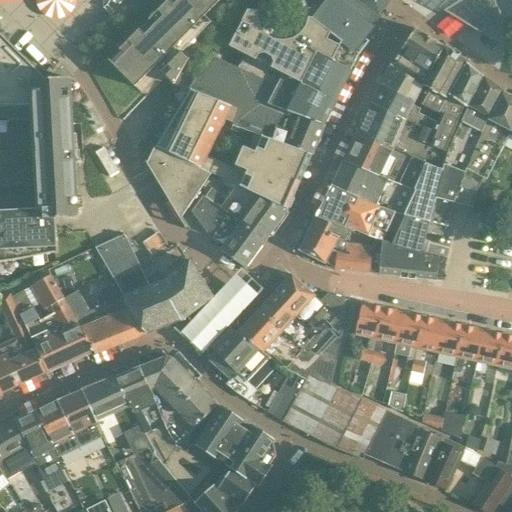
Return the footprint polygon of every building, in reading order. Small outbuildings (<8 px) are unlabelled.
[(161,74),(181,53),(231,3),(227,0),(167,0),(108,61),(141,94),(161,74)] [(281,76),(300,85),(316,54),(343,67),(350,71),(358,56),(368,42),(367,42),(364,40),(372,29),(371,28),(378,19),(353,0),(327,0),(326,2),(323,0),(315,8),(298,12),(298,18),(296,24),(293,28),(288,32),(282,33),(277,32),(272,29),(268,25),(266,20),(265,14),(265,13),(246,11),(228,47),(246,56),(245,57),(262,69),(263,67),(281,75),(281,76)] [(442,0),(444,24),(489,22),(488,0),(442,0)] [(415,31),(401,51),(417,63),(411,73),(420,80),(424,82),(433,66),(442,49),(415,31)] [(76,218),(69,79),(45,80),(0,35),(0,263),(12,262),(19,261),(30,258),(46,255),(57,253),(55,219),(76,218)] [(417,85),(421,87),(425,89),(417,104),(438,114),(438,113),(440,114),(446,99),(447,96),(464,65),(442,49),(433,66),(424,82),(420,80),(417,85)] [(417,85),(420,80),(411,73),(417,63),(401,51),(390,67),(413,82),(417,85)] [(187,59),(181,53),(161,74),(168,80),(173,85),(188,59),(187,59)] [(302,86),(335,103),(350,71),(343,67),(316,54),(300,85),(302,86)] [(276,87),(238,68),(238,69),(209,56),(189,89),(214,99),(238,109),(232,123),(231,125),(258,135),(310,155),(323,126),(287,112),(267,105),(276,87)] [(323,126),(335,103),(302,86),(300,85),(281,76),(281,75),(263,67),(262,69),(245,57),(238,68),(276,87),(267,105),(287,112),(323,126)] [(467,108),(482,79),(482,78),(464,65),(447,96),(446,99),(440,114),(432,133),(431,133),(426,145),(446,153),(460,120),(466,109),(467,108)] [(403,102),(412,106),(421,87),(417,85),(413,82),(390,67),(379,87),(405,99),(403,102)] [(487,119),(501,92),(482,79),(467,108),(466,109),(460,120),(446,153),(445,155),(441,171),(443,171),(444,168),(462,175),(472,148),(480,131),(486,122),(487,119)] [(370,104),(404,121),(410,110),(418,114),(420,110),(412,106),(403,102),(405,99),(379,87),(370,104)] [(177,109),(219,126),(223,118),(232,123),(238,109),(214,99),(189,89),(177,109)] [(510,133),(511,129),(511,98),(501,92),(487,119),(486,122),(480,131),(472,148),(462,175),(465,177),(467,172),(485,182),(508,137),(510,133)] [(404,121),(370,104),(356,134),(391,150),(421,162),(411,190),(403,215),(416,219),(447,228),(453,204),(450,203),(436,199),(434,198),(440,176),(441,171),(445,155),(446,153),(426,145),(431,133),(404,121)] [(209,147),(219,126),(177,109),(166,126),(209,147)] [(209,147),(166,126),(154,147),(177,157),(177,158),(209,173),(215,160),(205,155),(209,147)] [(411,190),(421,162),(391,150),(356,134),(343,163),(378,176),(411,190)] [(287,210),(302,176),(304,170),(310,155),(258,135),(255,143),(250,142),(247,150),(242,147),(234,166),(235,167),(229,182),(236,185),(247,190),(257,196),(258,196),(287,210)] [(209,173),(177,158),(177,157),(176,158),(154,147),(146,164),(179,219),(210,174),(209,173)] [(403,215),(411,190),(378,176),(343,163),(331,187),(359,199),(380,209),(381,208),(403,215)] [(453,204),(458,205),(471,208),(485,182),(467,172),(465,177),(462,175),(444,168),(443,171),(441,171),(440,176),(434,198),(436,199),(450,203),(453,204)] [(287,210),(258,196),(257,196),(255,199),(236,185),(219,208),(238,223),(264,241),(287,210)] [(416,219),(403,215),(381,208),(380,209),(359,199),(331,187),(315,218),(330,224),(351,233),(352,231),(368,237),(408,253),(409,251),(416,219)] [(244,269),(264,241),(238,223),(219,208),(203,196),(201,195),(189,211),(219,251),(244,269)] [(330,224),(315,218),(299,252),(324,264),(337,236),(325,230),(327,226),(329,227),(330,224)] [(337,236),(324,264),(334,269),(369,273),(400,276),(401,273),(415,275),(415,278),(436,281),(439,257),(409,251),(408,253),(368,237),(352,231),(351,233),(330,224),(329,227),(327,226),(325,230),(337,236)] [(95,248),(106,267),(124,299),(122,300),(128,309),(146,334),(179,320),(171,307),(174,305),(169,296),(157,304),(148,288),(150,287),(124,234),(95,248)] [(171,307),(179,320),(213,298),(188,262),(163,281),(150,287),(148,288),(157,304),(169,296),(174,305),(171,307)] [(282,332),(306,355),(310,351),(341,318),(345,299),(327,294),(320,301),(315,297),(291,275),(258,311),(282,332)] [(46,373),(93,352),(72,315),(62,297),(50,276),(31,287),(48,318),(40,322),(31,305),(22,288),(9,294),(17,311),(33,345),(46,373)] [(96,356),(121,345),(108,317),(93,323),(87,308),(77,291),(62,297),(72,315),(93,352),(96,356)] [(0,393),(46,373),(33,345),(17,311),(9,294),(0,298),(0,305),(16,341),(0,347),(0,393)] [(375,340),(382,308),(362,304),(355,335),(369,338),(366,349),(362,348),(358,361),(370,364),(376,340),(375,340)] [(383,342),(395,344),(402,313),(382,308),(375,340),(376,340),(370,364),(382,367),(386,354),(380,352),(383,342)] [(146,334),(128,309),(108,317),(121,345),(146,334)] [(282,332),(258,311),(237,334),(259,350),(289,372),(307,381),(309,377),(330,387),(336,361),(316,354),(310,351),(306,355),(282,332)] [(402,313),(395,344),(393,353),(407,356),(403,370),(410,372),(422,317),(402,313)] [(422,317),(410,372),(423,375),(425,362),(420,361),(422,350),(436,353),(443,322),(422,317)] [(443,322),(436,353),(456,358),(463,326),(443,322)] [(476,362),(483,331),(463,326),(456,358),(453,371),(461,373),(464,360),(476,362)] [(259,350),(237,334),(231,330),(204,357),(219,370),(228,378),(231,381),(226,385),(237,394),(249,401),(258,391),(245,380),(257,368),(249,361),(259,350)] [(483,331),(476,362),(487,365),(484,376),(494,379),(496,367),(504,335),(483,331)] [(316,354),(336,361),(341,335),(335,333),(316,354)] [(511,337),(504,335),(496,367),(511,370),(511,337)] [(155,385),(196,427),(217,408),(173,361),(172,358),(169,358),(166,358),(138,368),(147,389),(155,385)] [(163,466),(190,498),(217,474),(175,447),(166,432),(155,404),(147,389),(138,368),(113,378),(128,407),(133,414),(145,433),(152,449),(152,454),(163,466)] [(307,381),(289,372),(277,395),(267,414),(283,422),(296,397),(298,398),(307,381)] [(296,397),(283,422),(311,436),(327,445),(362,460),(364,456),(401,472),(418,430),(419,428),(386,412),(330,387),(309,377),(307,381),(298,398),(296,397)] [(73,436),(78,446),(101,434),(104,440),(122,474),(129,488),(141,511),(164,511),(176,506),(190,498),(163,466),(152,454),(152,449),(145,433),(133,414),(128,407),(113,378),(103,382),(57,401),(70,431),(73,436)] [(175,447),(196,427),(155,385),(147,389),(155,404),(166,432),(175,447)] [(402,412),(406,396),(395,393),(391,392),(388,406),(402,413),(402,412)] [(57,401),(36,411),(48,436),(53,447),(57,457),(63,469),(82,511),(85,511),(104,502),(108,511),(141,511),(129,488),(122,474),(104,440),(101,434),(78,446),(73,436),(70,431),(57,401)] [(272,467),(270,465),(276,457),(273,443),(274,440),(220,406),(194,446),(230,470),(217,490),(213,485),(195,502),(203,511),(237,511),(238,511),(236,510),(242,505),(243,505),(256,486),(258,488),(272,467)] [(36,411),(15,421),(35,464),(42,480),(63,469),(57,457),(53,447),(48,436),(36,411)] [(444,413),(445,430),(460,429),(459,413),(444,413)] [(0,473),(17,499),(26,511),(42,511),(20,472),(35,464),(15,421),(2,428),(0,428),(0,473)] [(418,430),(401,472),(416,478),(425,482),(441,443),(443,440),(418,430)] [(441,443),(425,482),(445,491),(463,451),(441,443)] [(491,511),(497,504),(511,481),(511,477),(483,458),(472,475),(486,484),(472,505),(481,511),(491,511)] [(0,504),(6,511),(26,511),(17,499),(0,473),(0,504)] [(510,511),(511,509),(511,481),(497,504),(509,511),(510,511)] [(177,507),(167,511),(201,511),(190,498),(176,506),(177,507)] [(108,511),(104,502),(85,511),(108,511)]
